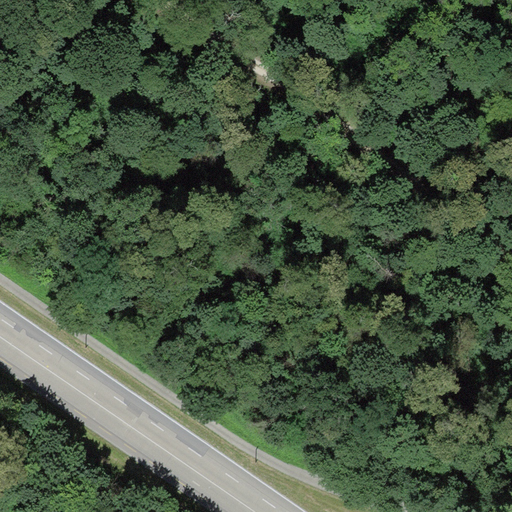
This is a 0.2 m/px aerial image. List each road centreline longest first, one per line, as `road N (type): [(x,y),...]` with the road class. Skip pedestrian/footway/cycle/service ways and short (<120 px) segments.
road 1 (track): [(168,0),(511,254)]
road 2 (primary): [(279,511),(0,319)]
road 3 (primary): [(0,352),(230,511)]
